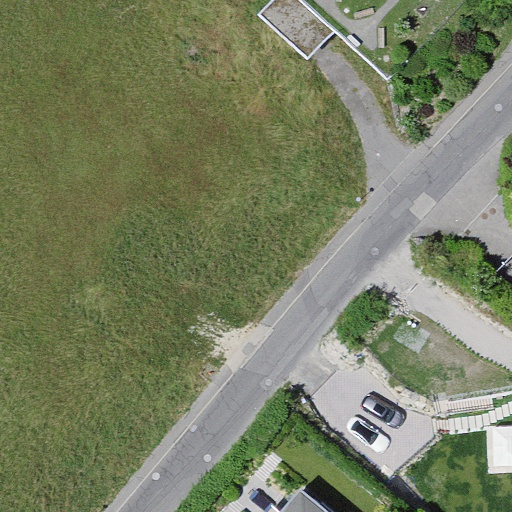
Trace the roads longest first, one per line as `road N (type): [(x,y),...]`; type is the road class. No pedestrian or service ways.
road 1 (residential): [(154,511),(406,196),(511,97)]
road 2 (motorway): [(419,0),(511,180)]
